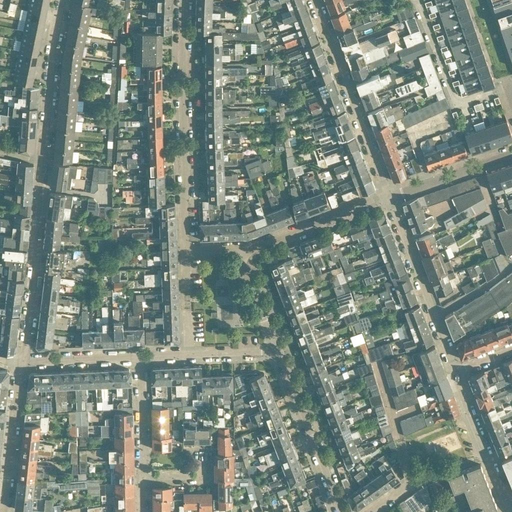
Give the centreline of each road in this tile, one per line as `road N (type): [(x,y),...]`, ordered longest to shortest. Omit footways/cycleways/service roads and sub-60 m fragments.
road 1 (residential): [(184,0),(184,252),(234,250)]
road 2 (residential): [(388,197),(313,0)]
road 3 (residential): [(22,360),(41,160)]
road 4 (residential): [(453,373),(388,197)]
road 5 (residential): [(342,511),(274,349)]
road 6 (residential): [(388,197),(234,250)]
road 7 (residential): [(41,160),(63,0)]
road 8 (residential): [(2,511),(22,360)]
road 9 (residential): [(511,511),(453,373)]
road 10 (residential): [(388,197),(511,155)]
road 11 (residential): [(140,356),(143,478)]
